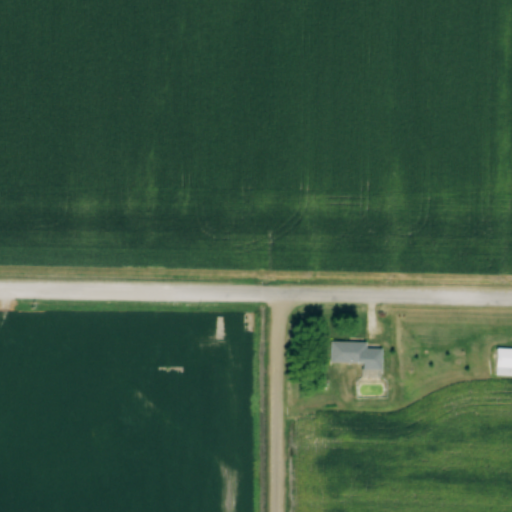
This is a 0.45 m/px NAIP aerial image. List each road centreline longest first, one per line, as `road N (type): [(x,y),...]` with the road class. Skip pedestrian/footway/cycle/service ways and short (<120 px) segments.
road 1 (tertiary): [(511,299),(0,289)]
road 2 (residential): [(280,511),(277,295)]
